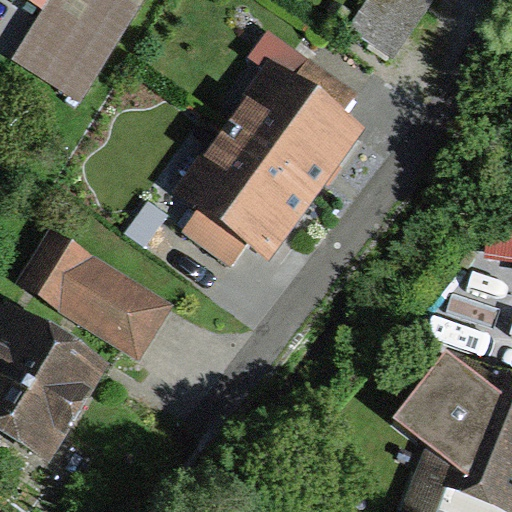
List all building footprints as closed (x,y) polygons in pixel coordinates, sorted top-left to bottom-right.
[(52,0),(13,60),(72,98),(135,0),(52,0)] [(44,0),(14,0),(35,13),(44,0)] [(368,0),(348,35),(396,62),(431,0),(368,0)] [(252,56),(270,70),(179,192),(199,208),(184,229),(230,263),(249,237),(269,251),(362,127),(343,113),(358,94),(271,30),(252,56)] [(17,287),(138,363),(175,306),(53,229),(17,287)] [(10,308),(0,325),(0,431),(50,460),(105,362),(10,308)] [(429,442),(397,509),(405,511),(434,511),(447,484),(511,511),(511,372),(447,352),(395,416),(429,442)]
